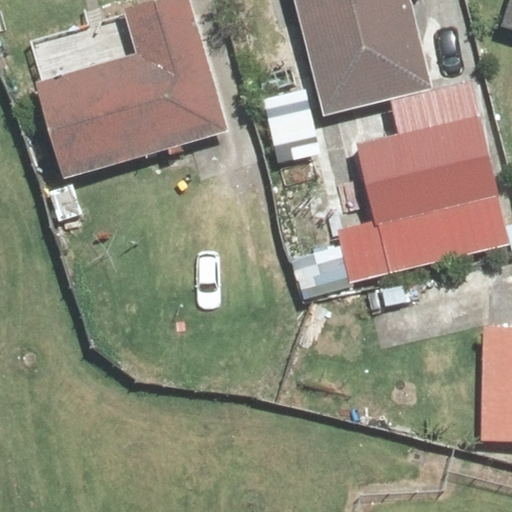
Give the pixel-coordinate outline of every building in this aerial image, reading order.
[(35,85),(64,183),(231,134),(191,0),(163,0),(124,12),(137,55),(35,85)] [(410,0),(294,0),(325,120),(434,93),(410,0)] [(511,0),(509,0),(500,28),(511,32),(511,0)] [(511,138),(499,142),(511,195),(511,138)] [(511,324),(484,323),(478,444),(511,446),(511,324)]
